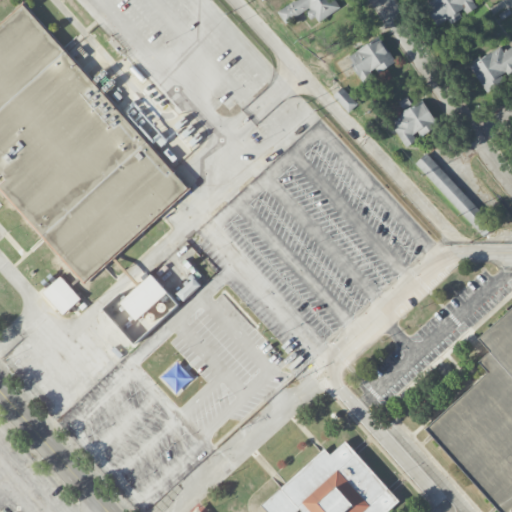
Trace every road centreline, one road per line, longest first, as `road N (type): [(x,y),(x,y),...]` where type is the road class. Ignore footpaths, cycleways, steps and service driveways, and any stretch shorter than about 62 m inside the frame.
road 1 (residential): [(442,225),(235,0)]
road 2 (residential): [(324,373),(454,257),(476,248),(511,254)]
road 3 (residential): [(383,0),(511,182)]
road 4 (residential): [(170,511),(324,373)]
road 5 (residential): [(445,511),(324,373)]
road 6 (residential): [(0,387),(108,511)]
